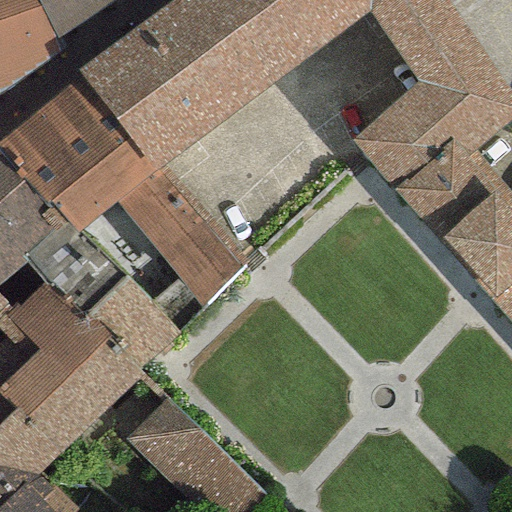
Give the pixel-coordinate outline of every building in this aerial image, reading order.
[(0,0),(0,92),(48,59),(45,47),(54,41),(36,0),(0,0)] [(112,0),(36,0),(54,41),(112,0)] [(349,140),(440,240),(501,183),(474,151),(511,117),(511,92),(460,17),(448,0),(175,0),(79,72),(147,162),(154,169),(369,11),(401,57),(418,82),(349,140)] [(79,72),(0,139),(0,153),(80,233),(115,204),(203,306),(244,268),(154,169),(147,162),(79,72)] [(0,153),(0,298),(5,304),(14,312),(43,282),(139,368),(180,333),(80,233),(0,153)] [(511,196),(501,183),(440,240),(476,279),(472,283),(511,326),(511,196)] [(5,304),(0,308),(0,329),(15,342),(23,334),(39,350),(0,385),(0,398),(58,454),(142,374),(139,368),(43,282),(14,312),(5,304)] [(0,511),(75,511),(76,511),(39,473),(58,454),(0,398),(0,511)] [(256,511),(270,497),(165,398),(125,440),(201,511),(256,511)]
